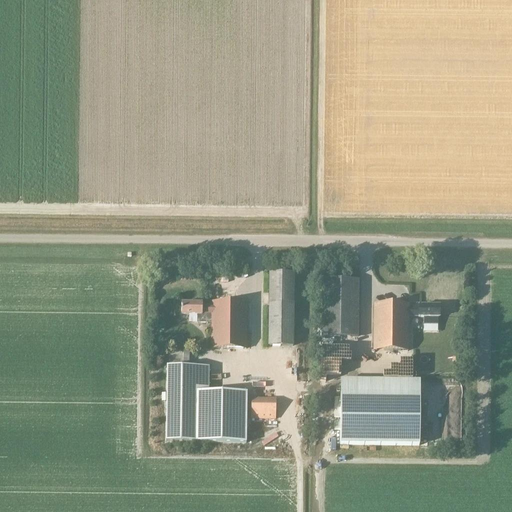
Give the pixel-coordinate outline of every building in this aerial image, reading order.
[(207,209),(197,207),(196,213),(206,215),(207,209)] [(269,273),(268,346),(292,346),(293,274),(269,273)] [(322,282),(321,336),(358,337),(358,282),(322,282)] [(181,303),(181,315),(196,315),(196,323),(211,324),(211,348),(245,349),(246,303),(211,302),(211,305),(202,305),(202,304),(181,303)] [(439,317),(439,306),(418,305),(374,305),(373,351),(408,351),(408,318),(418,318),(418,317),(423,317),(423,324),(437,324),(437,317),(439,317)] [(165,443),(246,444),(246,393),(195,392),(195,367),(166,367),(165,443)] [(419,446),(419,395),(419,381),(340,380),(340,422),(334,422),(334,431),(340,431),(340,445),(419,446)] [(275,420),(275,399),(250,398),(250,419),(275,420)]
